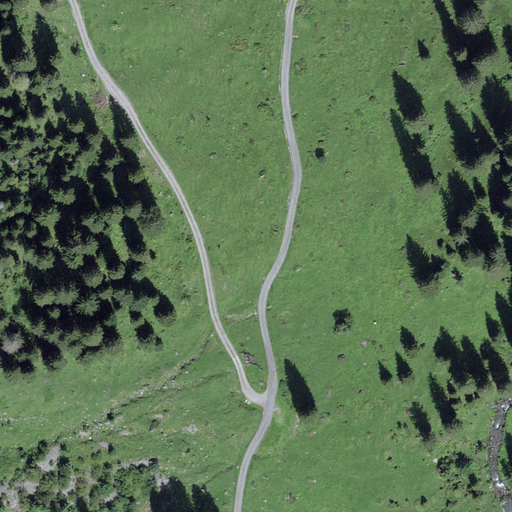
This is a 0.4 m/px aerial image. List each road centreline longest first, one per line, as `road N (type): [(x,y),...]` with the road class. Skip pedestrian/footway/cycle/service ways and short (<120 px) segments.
road 1 (track): [(266,402),(247,390),(216,323),(186,208),(85,42),(72,0)]
road 2 (track): [(293,0),(284,83),(298,172),(285,246),(262,302),(272,372),(266,402)]
